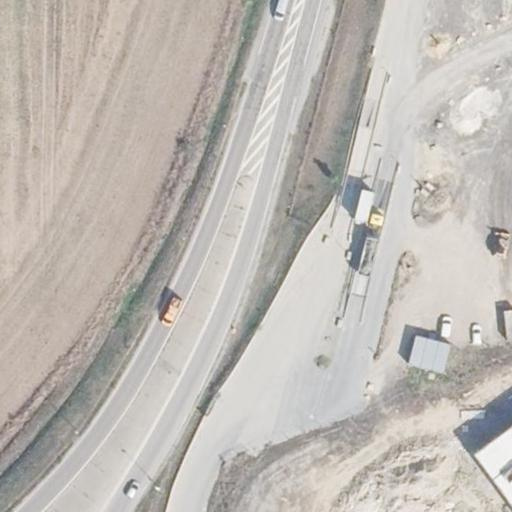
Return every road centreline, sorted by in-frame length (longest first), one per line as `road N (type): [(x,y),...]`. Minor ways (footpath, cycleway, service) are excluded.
road 1 (unclassified): [(189,511),(228,440),(345,392),(417,0)]
road 2 (primary): [(287,0),(212,229),(162,332),(104,429),(32,511)]
road 3 (primary): [(118,511),(174,421),(230,301),(311,0)]
